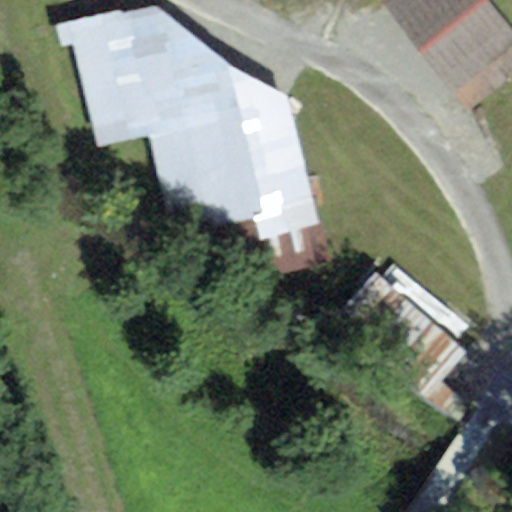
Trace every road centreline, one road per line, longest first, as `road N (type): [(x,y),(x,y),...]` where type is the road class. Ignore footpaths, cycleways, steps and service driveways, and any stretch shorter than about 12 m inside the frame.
road 1 (unclassified): [(204,0),(351,80),(447,174),(511,310)]
road 2 (unclassified): [(511,316),(500,411),(453,471)]
